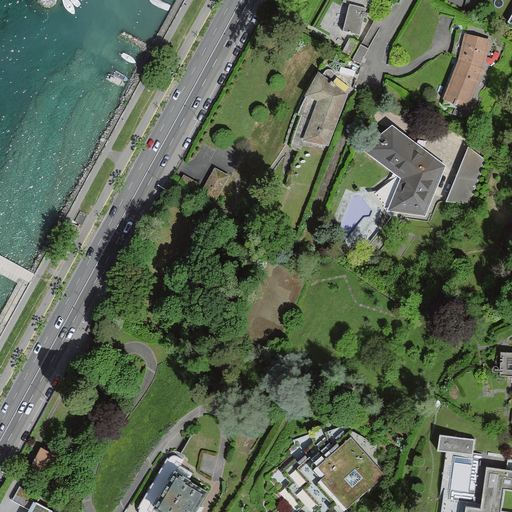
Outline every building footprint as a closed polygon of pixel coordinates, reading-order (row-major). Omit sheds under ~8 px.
[(343,31),(360,35),(364,17),(367,18),(368,13),(366,12),(367,8),(371,0),(343,0),(343,1),(349,4),(343,31)] [(489,40),(467,35),(460,61),(446,98),(467,106),(482,68),(489,40)] [(342,53),(350,57),(357,43),(350,39),(342,53)] [(353,59),(361,63),(368,49),(364,47),(361,45),(353,59)] [(306,95),(319,101),(303,141),(327,144),(346,95),(319,74),(306,95)] [(392,127),(363,150),(402,178),(389,210),(425,215),(431,200),(444,167),(423,151),(392,127)] [(487,161),(469,147),(447,202),(469,204),(487,161)] [(229,176),(215,168),(202,191),(201,194),(215,202),(229,176)] [(199,184),(185,175),(175,192),(189,201),(197,188),(199,184)] [(511,227),(508,226),(499,244),(510,249),(511,245),(511,227)] [(501,376),(511,376),(511,353),(502,353),(501,376)] [(314,443),(282,473),(291,483),(285,488),(301,505),(296,509),(298,511),(344,511),(386,474),(374,464),(378,445),(357,433),(358,429),(349,425),(335,430),(331,422),(310,430),(314,443)] [(475,439),(441,435),(439,451),(473,455),(475,439)] [(46,476),(56,455),(42,448),(31,468),(46,476)] [(198,511),(209,491),(190,480),(194,473),(181,465),(184,460),(179,457),(177,456),(175,456),(173,457),(171,457),(170,459),(168,458),(139,508),(140,509),(140,510),(140,511),(198,511)] [(482,509),(466,507),(465,511),(501,511),(504,490),(511,491),(511,470),(487,467),(482,509)] [(36,503),(40,497),(20,487),(13,500),(32,511),(36,503)] [(31,511),(53,511),(36,503),(32,511),(31,511)]
